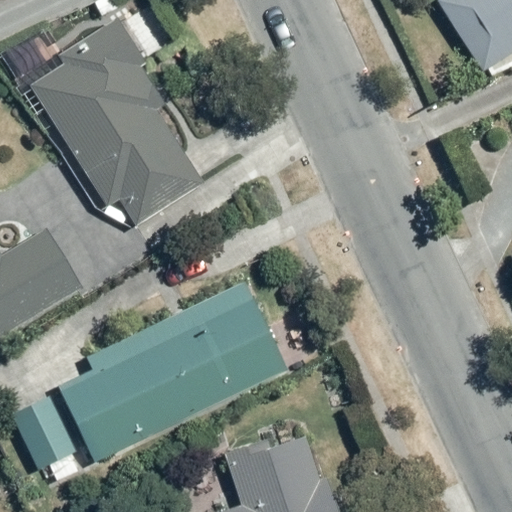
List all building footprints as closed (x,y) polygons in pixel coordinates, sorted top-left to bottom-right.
[(511,0),(431,0),(478,71),(511,48),(511,0)] [(6,80),(89,212),(105,201),(125,232),(198,187),(144,101),(160,91),(111,14),(6,80)] [(0,335),(85,289),(50,224),(0,251),(0,335)] [(91,465),(286,365),(288,364),(242,276),(80,360),(86,372),(52,389),(91,465)] [(51,394),(8,411),(32,472),(48,465),(54,480),(81,470),(51,394)] [(215,496),(181,507),(182,511),(334,511),(334,510),(346,506),(319,427),(225,458),(240,503),(220,510),(215,496)]
